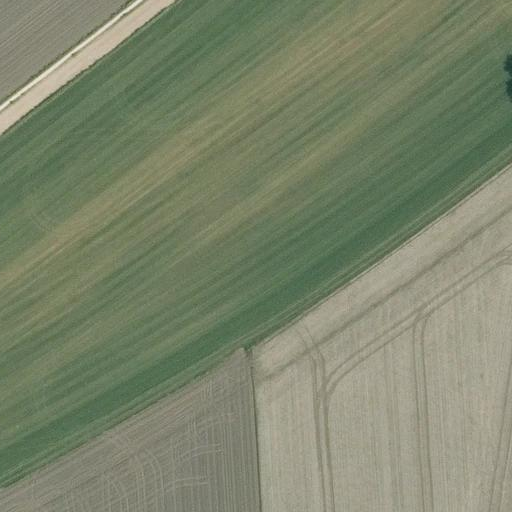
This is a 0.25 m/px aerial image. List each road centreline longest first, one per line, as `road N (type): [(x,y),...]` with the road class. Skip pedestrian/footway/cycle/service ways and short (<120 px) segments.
road 1 (track): [(0,475),(254,332),(511,143)]
road 2 (track): [(156,0),(0,122)]
